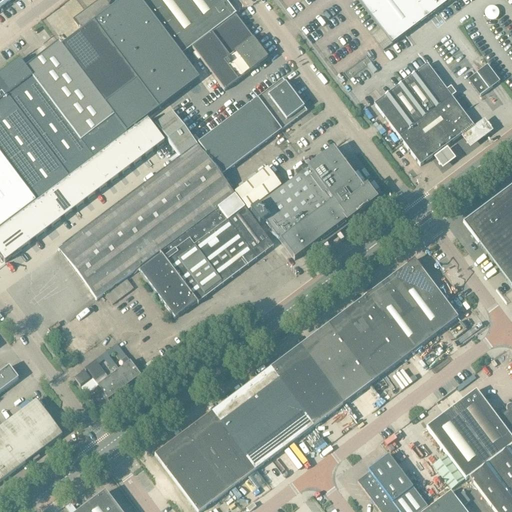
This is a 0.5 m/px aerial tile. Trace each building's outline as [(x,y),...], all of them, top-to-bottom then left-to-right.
[(0,0),(0,9),(12,0),(0,0)] [(181,56),(178,52),(138,0),(124,0),(111,10),(103,1),(86,14),(137,82),(104,106),(126,135),(199,80),(181,56)] [(234,17),(221,0),(138,0),(178,52),(181,56),(234,17)] [(452,0),(356,0),(392,46),(453,0),(452,0)] [(104,106),(137,82),(86,14),(74,23),(81,32),(61,48),(104,106)] [(234,17),(192,49),(209,73),(224,93),(267,60),(252,41),(234,17)] [(126,135),(104,106),(61,48),(58,45),(25,69),(19,61),(0,75),(0,156),(35,203),(35,204),(126,135)] [(449,92),(447,94),(427,66),(374,106),(420,167),(473,127),(450,97),(452,95),(449,92)] [(476,75),(467,81),(480,98),(489,91),(499,84),(499,83),(487,67),(476,75)] [(222,177),(306,113),(282,81),(198,144),(222,177)] [(179,159),(57,248),(95,300),(136,270),(172,320),(270,248),(172,115),(155,127),(179,159)] [(150,123),(0,233),(0,260),(4,265),(165,144),(150,123)] [(485,123),(461,140),(466,146),(470,152),(494,135),(490,129),(485,123)] [(346,223),(355,217),(356,218),(367,208),(375,202),(366,189),(364,191),(333,150),(316,163),(250,213),(260,226),(265,222),(294,262),(346,223)] [(0,156),(0,229),(35,203),(0,156)] [(248,212),(280,188),(267,170),(235,194),(248,212)] [(511,187),(463,225),(480,247),(481,248),(481,249),(482,249),(488,256),(487,257),(492,263),(493,263),(494,264),(493,265),(494,265),(499,271),(500,272),(499,273),(500,273),(506,280),(505,281),(506,281),(507,282),(506,283),(511,289),(511,187)] [(195,511),(202,511),(256,472),(458,320),(414,262),(154,457),(195,511)] [(112,306),(133,290),(126,281),(105,297),(112,306)] [(140,378),(126,358),(116,345),(112,349),(121,362),(125,367),(119,371),(130,386),(140,378)] [(108,357),(115,353),(111,349),(105,353),(108,357)] [(130,386),(119,371),(108,357),(105,353),(101,357),(104,361),(111,370),(114,375),(108,379),(119,393),(130,386)] [(101,357),(95,361),(98,365),(104,361),(101,357)] [(119,393),(108,379),(98,365),(95,361),(90,365),(84,370),(92,381),(81,389),(87,396),(98,387),(108,402),(119,393)] [(0,382),(5,390),(19,380),(10,368),(0,375),(0,382)] [(80,387),(90,380),(84,372),(74,380),(80,387)] [(508,412),(497,420),(476,392),(427,429),(467,481),(469,480),(511,446),(511,440),(509,437),(511,434),(511,406),(506,410),(508,412)] [(0,430),(25,464),(62,436),(36,402),(0,429),(0,430)] [(345,409),(335,415),(345,432),(355,426),(345,409)] [(0,482),(7,478),(25,464),(0,430),(0,482)] [(493,511),(511,511),(511,446),(469,480),(493,511)] [(445,457),(432,466),(451,491),(464,482),(445,457)] [(422,511),(427,509),(388,458),(368,472),(369,474),(357,483),(378,511),(422,511)] [(425,511),(464,511),(461,508),(469,502),(462,493),(454,499),(450,493),(425,511)] [(118,511),(105,494),(81,511),(118,511)]
